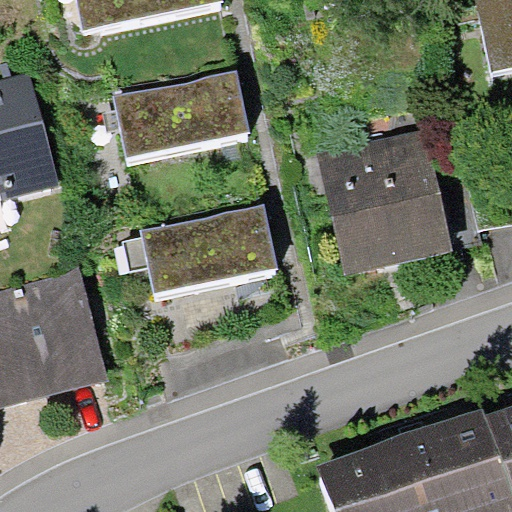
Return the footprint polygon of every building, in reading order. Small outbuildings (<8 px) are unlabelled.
[(79,0),(86,33),(220,5),(219,0),(79,0)] [(511,69),(511,0),(475,0),(490,74),(511,69)] [(0,205),(67,191),(39,67),(0,75),(0,205)] [(129,161),(248,139),(238,83),(216,87),(119,105),(129,161)] [(342,275),(447,256),(429,157),(324,176),(342,275)] [(156,294),(277,272),(267,216),(239,221),(146,238),(156,294)] [(0,405),(110,379),(83,269),(0,289),(0,405)] [(511,511),(511,418),(492,425),(489,416),(418,440),(327,470),(341,511),(511,511)]
